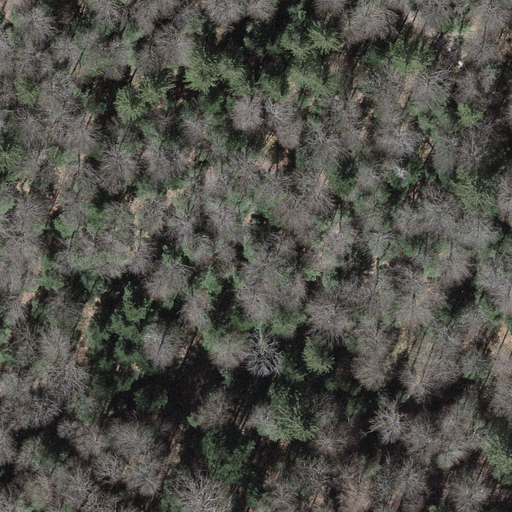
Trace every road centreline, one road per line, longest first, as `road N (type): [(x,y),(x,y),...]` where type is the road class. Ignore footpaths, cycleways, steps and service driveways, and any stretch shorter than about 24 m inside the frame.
road 1 (track): [(403,0),(511,116)]
road 2 (track): [(511,492),(448,491),(371,511)]
